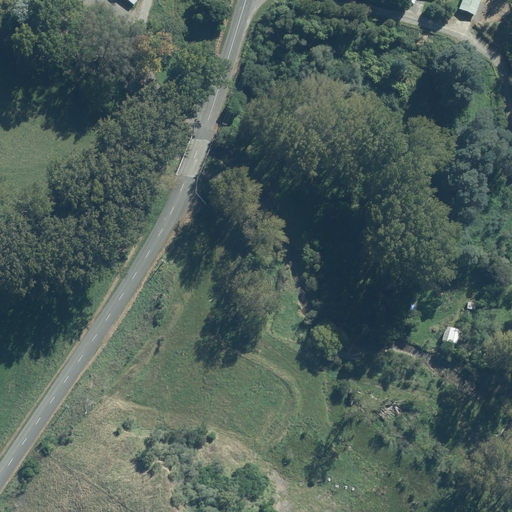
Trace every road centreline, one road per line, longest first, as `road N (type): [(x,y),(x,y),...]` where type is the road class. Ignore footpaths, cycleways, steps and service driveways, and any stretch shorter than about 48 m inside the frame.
road 1 (tertiary): [(248,0),(201,141),(128,286),(0,476)]
road 2 (unclassified): [(312,0),(483,50),(502,76),(511,145)]
